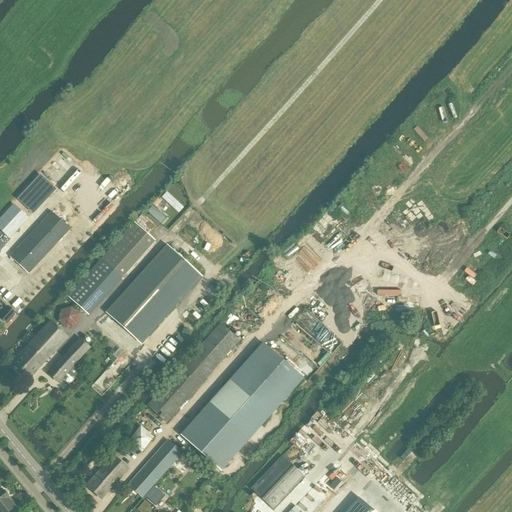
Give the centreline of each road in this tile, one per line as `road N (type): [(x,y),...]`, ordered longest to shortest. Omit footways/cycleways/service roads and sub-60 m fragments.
road 1 (track): [(511,202),(434,294),(411,362),(280,509)]
road 2 (track): [(157,248),(380,0)]
road 3 (track): [(90,161),(196,44),(182,32)]
